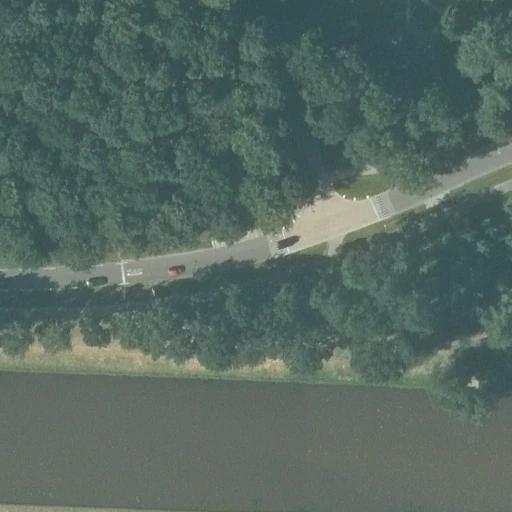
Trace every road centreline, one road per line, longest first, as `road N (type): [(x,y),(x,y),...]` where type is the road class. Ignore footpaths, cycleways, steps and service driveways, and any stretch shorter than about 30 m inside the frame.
road 1 (unclassified): [(0,281),(166,268),(329,226)]
road 2 (residential): [(329,226),(277,57),(268,0)]
road 3 (unclassified): [(329,226),(511,149)]
